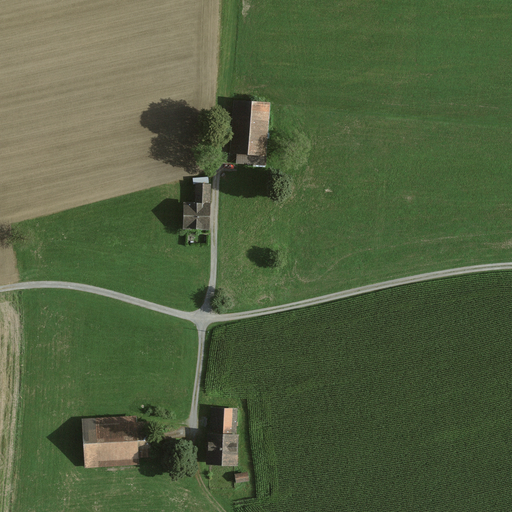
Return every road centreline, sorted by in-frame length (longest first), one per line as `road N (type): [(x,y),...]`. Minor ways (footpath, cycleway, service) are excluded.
road 1 (track): [(511,265),(216,319),(74,285),(0,289)]
road 2 (track): [(193,445),(216,178)]
